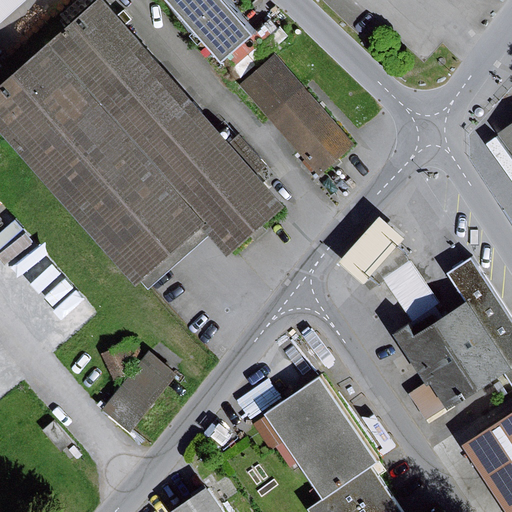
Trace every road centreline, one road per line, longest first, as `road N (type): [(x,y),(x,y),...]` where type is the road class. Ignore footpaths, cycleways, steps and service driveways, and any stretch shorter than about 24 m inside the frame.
road 1 (residential): [(297,287),(122,511)]
road 2 (residential): [(297,287),(346,342),(460,511)]
road 3 (residential): [(433,130),(297,287)]
road 4 (unclassified): [(294,0),(433,130)]
road 5 (unclassified): [(433,130),(511,248)]
road 6 (unclassified): [(433,130),(511,19)]
